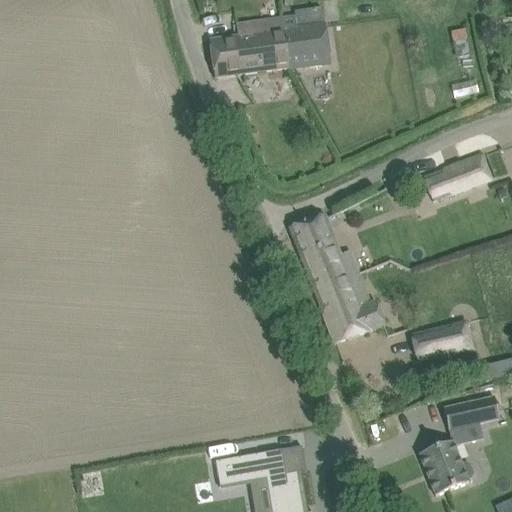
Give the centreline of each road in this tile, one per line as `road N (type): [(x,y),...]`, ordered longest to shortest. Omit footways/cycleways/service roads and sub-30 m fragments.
road 1 (unclassified): [(378,511),(262,227)]
road 2 (residential): [(262,227),(511,117)]
road 3 (unclassified): [(262,227),(176,0)]
